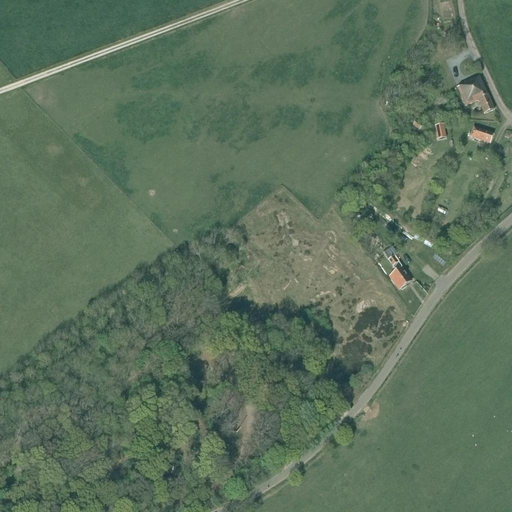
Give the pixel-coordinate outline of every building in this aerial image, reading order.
[(463,85),(455,88),(463,107),(477,101),(483,116),(494,112),(479,76),(463,83),(463,85)] [(417,120),(413,126),(420,131),(424,126),(417,120)] [(444,124),(435,126),(438,141),(447,139),(446,137),(444,124)] [(473,127),(470,137),(489,144),(494,135),(473,127)] [(388,261),(393,257),(397,254),(392,247),(388,250),(390,253),(385,256),(388,261)] [(393,257),(388,261),(397,272),(390,277),(393,280),(392,280),(395,285),(396,285),(400,290),(401,289),(402,291),(406,288),(405,287),(407,285),(405,282),(409,279),(393,257)]
